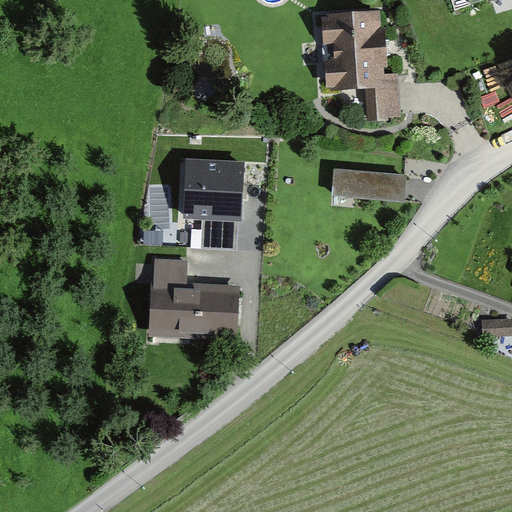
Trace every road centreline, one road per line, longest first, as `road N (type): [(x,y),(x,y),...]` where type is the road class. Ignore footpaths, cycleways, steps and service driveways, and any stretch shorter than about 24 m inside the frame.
road 1 (unclassified): [(91,511),(228,407),(511,153)]
road 2 (unknown): [(401,254),(430,278),(511,309)]
